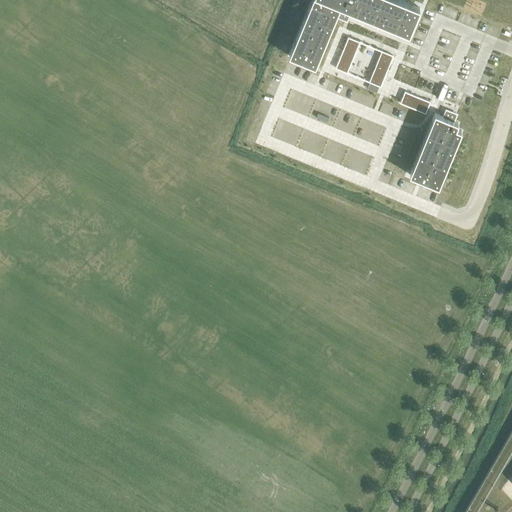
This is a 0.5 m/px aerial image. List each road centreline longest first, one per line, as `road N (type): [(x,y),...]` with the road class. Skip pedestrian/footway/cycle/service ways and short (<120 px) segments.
road 1 (residential): [(511,97),(476,206),(463,221),(261,139)]
road 2 (unclassified): [(511,264),(391,511)]
road 3 (unclassified): [(407,511),(511,299)]
